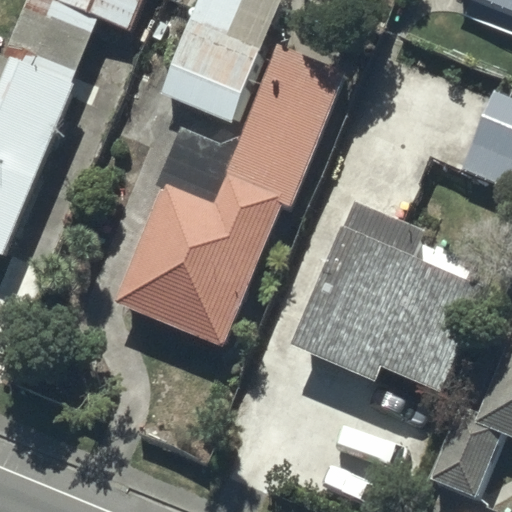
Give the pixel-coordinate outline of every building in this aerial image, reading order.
[(133,27),(143,0),(34,0),(16,45),(25,49),(7,91),(0,87),(0,250),(11,256),(82,86),(77,84),(106,15),(133,27)] [(286,0),(207,0),(169,94),(239,122),(286,0)] [(511,0),(491,0),(511,8),(511,0)] [(171,182),(122,300),(231,345),(291,201),(300,205),(354,75),(286,47),(221,203),(171,182)] [(511,188),(511,98),(500,93),(469,172),(511,188)] [(363,203),(299,343),(385,381),(391,367),(447,392),(492,290),(421,259),(432,233),(363,203)] [(467,414),(436,477),(482,498),(511,434),(511,433),(511,360),(486,424),(467,414)]
